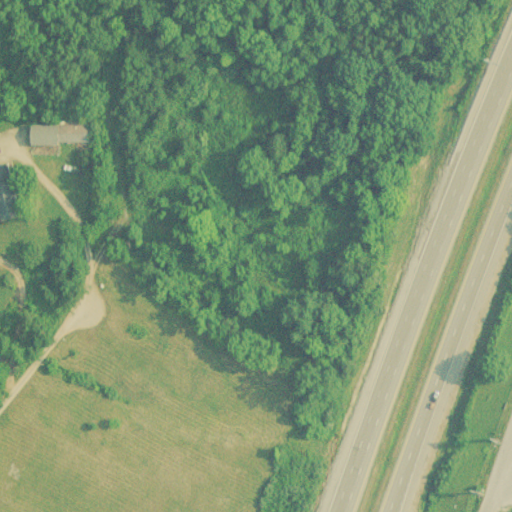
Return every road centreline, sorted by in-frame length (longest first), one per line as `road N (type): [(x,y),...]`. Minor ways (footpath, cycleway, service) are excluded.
road 1 (motorway): [(511,41),(338,511)]
road 2 (motorway): [(383,511),(511,163)]
road 3 (residential): [(0,411),(75,294)]
